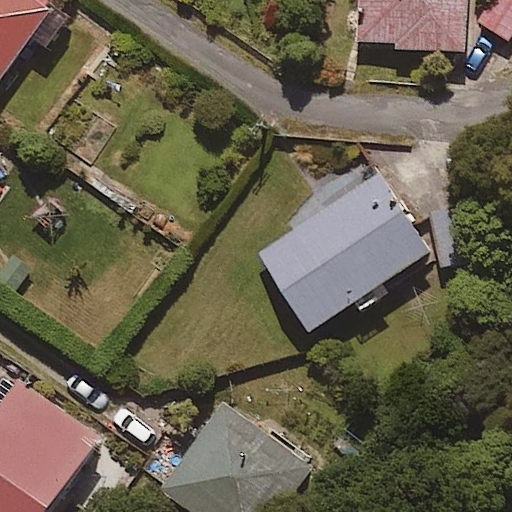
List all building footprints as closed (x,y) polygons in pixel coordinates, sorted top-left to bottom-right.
[(0,0),(0,89),(59,11),(44,0),(0,0)] [(365,0),(366,44),(402,44),(402,55),(476,55),(475,0),(365,0)] [(511,41),(511,0),(495,0),(480,24),(511,43),(511,41)] [(291,233),(261,253),(314,334),(358,306),(368,320),(400,299),(391,284),(433,257),(369,157),(279,215),(291,233)] [(57,511),(105,444),(21,385),(0,414),(0,511),(57,511)] [(288,511),(317,471),(225,407),(164,494),(190,511),(288,511)]
